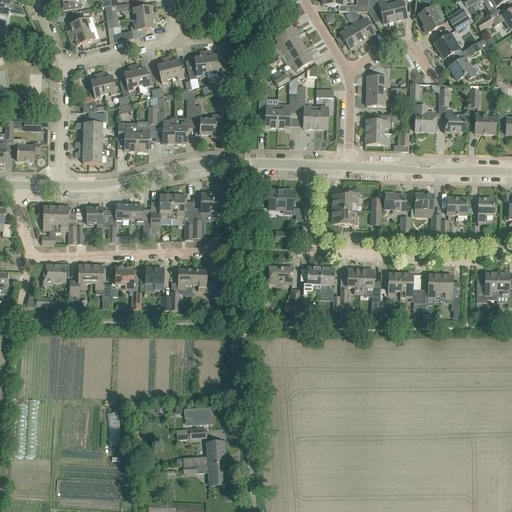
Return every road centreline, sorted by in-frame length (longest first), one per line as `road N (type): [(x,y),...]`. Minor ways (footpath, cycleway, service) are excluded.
road 1 (residential): [(511,250),(468,258),(313,255),(313,165)]
road 2 (residential): [(59,186),(103,187),(200,164),(313,165)]
road 3 (residential): [(220,255),(33,255)]
road 4 (unclassified): [(256,511),(246,328)]
road 5 (residential): [(344,166),(511,173)]
road 6 (residential): [(61,66),(168,41),(171,0)]
road 7 (residential): [(59,186),(61,66)]
